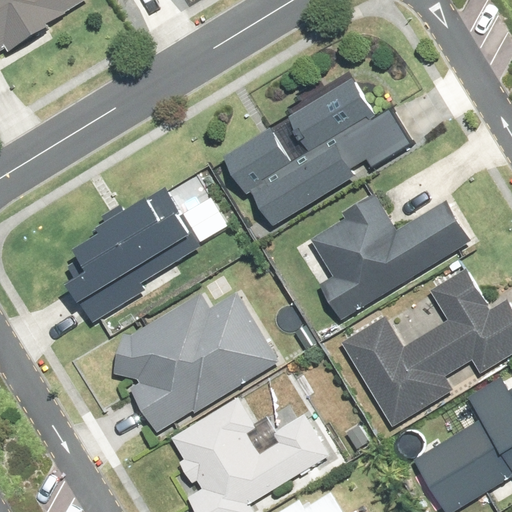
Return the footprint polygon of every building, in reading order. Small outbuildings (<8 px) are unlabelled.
[(0,0),(0,63),(66,25),(63,20),(96,0),(95,0),(0,0)] [(273,127),(224,157),(271,234),(360,180),(353,169),(365,162),(372,173),(421,143),(395,101),(373,98),(359,75),(288,118),(308,150),(292,159),(273,127)] [(152,284),(207,250),(216,244),(198,213),(192,217),(176,191),(115,229),(119,235),(93,251),(106,271),(87,283),(95,297),(91,300),(104,322),(156,289),(152,284)] [(354,317),(482,240),(458,199),(406,230),(385,196),(359,212),(362,218),(322,242),(343,278),(334,283),(354,317)] [(439,290),(456,320),(413,345),(396,316),(351,342),(400,426),(466,388),(459,375),(482,362),(488,374),(511,359),(511,304),(501,311),(476,268),(439,290)] [(142,335),(134,335),(123,374),(145,379),(147,383),(140,387),(168,433),(204,411),(205,414),(289,362),(247,295),(220,311),(209,294),(142,335)] [(291,296),(272,307),(297,349),(316,338),(291,296)] [(456,414),(468,432),(423,461),(455,511),(458,511),(496,488),(504,500),(511,494),(511,381),(510,379),(456,414)] [(208,511),(269,511),(345,467),(313,412),(280,432),(288,445),(268,457),(255,436),(265,430),(247,398),(181,438),(195,460),(189,463),(202,484),(206,482),(212,491),(200,497),(208,511)] [(378,440),(364,420),(345,434),(360,453),(378,440)] [(353,511),(343,494),(317,510),(312,500),(292,511),(353,511)]
